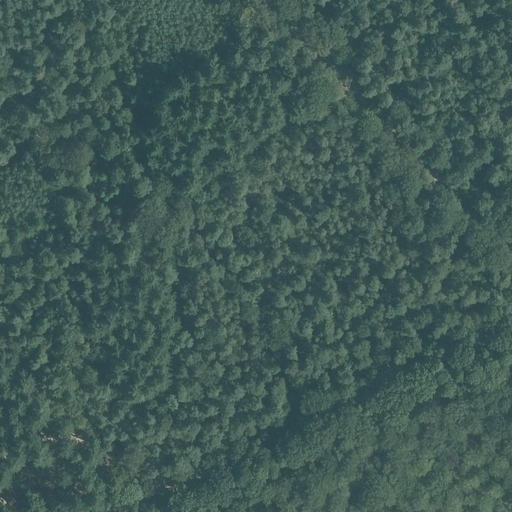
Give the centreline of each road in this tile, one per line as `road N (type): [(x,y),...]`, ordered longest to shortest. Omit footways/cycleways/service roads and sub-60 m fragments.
road 1 (track): [(274,0),(511,251)]
road 2 (track): [(290,511),(511,390)]
road 3 (track): [(0,330),(149,482)]
